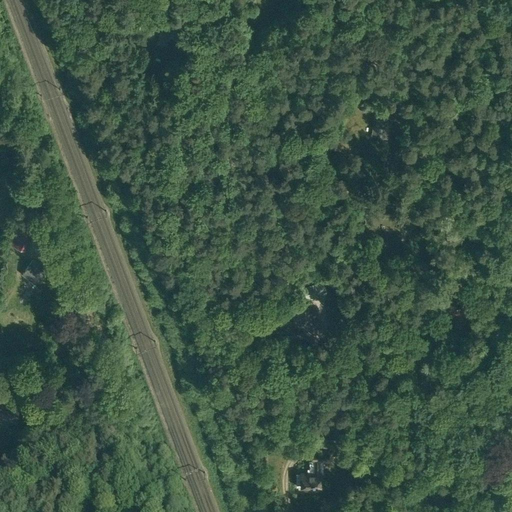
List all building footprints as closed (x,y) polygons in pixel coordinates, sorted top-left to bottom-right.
[(156,43),(166,47),(171,37),(179,40),(181,34),(185,35),(187,29),(166,20),(164,25),(156,43)] [(371,136),(389,138),(392,115),(374,113),(371,136)] [(398,219),(400,230),(415,228),(412,212),(406,213),(406,217),(399,218),(398,219)] [(24,249),(30,234),(19,230),(14,246),(24,249)] [(23,273),(36,284),(44,273),(47,270),(40,265),(33,260),(23,273)] [(303,287),(307,300),(328,293),(323,280),(303,287)] [(29,315),(37,318),(44,293),(35,291),(29,315)] [(308,325),(310,330),(318,327),(317,322),(313,324),(306,304),(292,309),(294,315),(293,316),(296,325),(297,325),(299,329),(308,325)] [(455,325),(464,328),(470,309),(462,306),(461,308),(450,304),(447,314),(457,317),(455,325)] [(0,419),(15,423),(21,402),(0,396),(0,419)] [(307,489),(321,488),(321,474),(323,474),(323,460),(331,460),(331,451),(335,451),(334,442),(310,443),(309,473),(297,474),(297,486),(304,486),(304,487),(305,487),(305,488),(306,488),(306,489),(307,489)]
